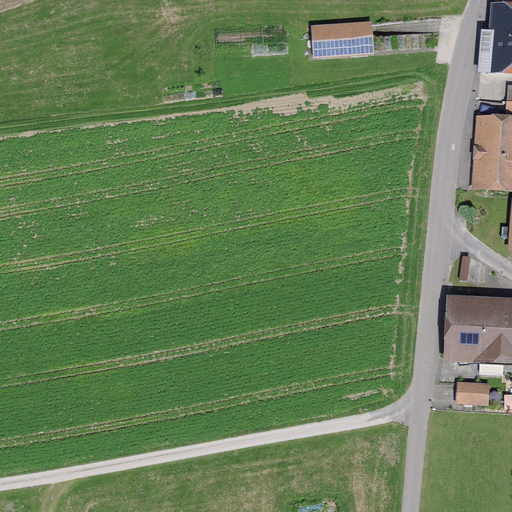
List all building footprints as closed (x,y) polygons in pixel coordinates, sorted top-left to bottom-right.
[(511,0),(495,0),(493,35),(484,34),(480,71),(511,74),(511,0)] [(317,32),(318,55),(368,52),(367,29),(317,32)] [(511,104),(507,105),(506,122),(478,120),(474,161),(479,161),(478,172),(482,173),(481,185),(511,186),(511,104)] [(511,308),(449,304),(447,349),(481,351),(479,375),(502,376),(503,359),(511,359),(511,308)] [(459,386),(458,404),(486,405),(487,387),(459,386)]
